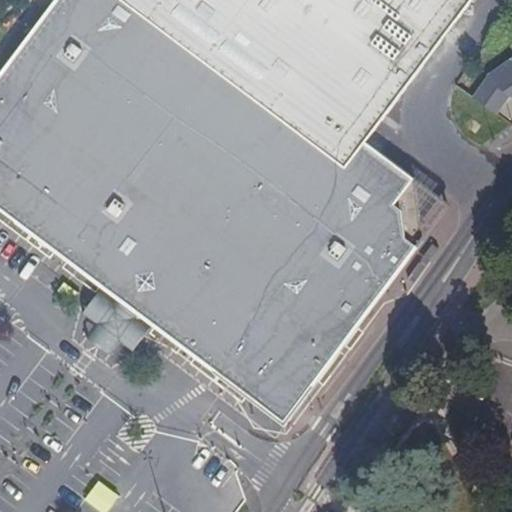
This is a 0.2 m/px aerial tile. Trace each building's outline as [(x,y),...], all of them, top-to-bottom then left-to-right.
[(52,0),(0,69),(0,209),(103,288),(115,297),(94,324),(106,333),(119,343),(138,317),(150,326),(243,398),(256,391),(252,397),(312,391),(317,384),(361,325),(422,244),(413,183),(364,145),(475,0),(52,0)] [(489,75),(471,100),(490,112),(506,98),(510,101),(511,99),(511,64),(510,61),(489,75)] [(490,112),(510,101),(506,98),(490,112)] [(413,183),(422,244),(447,210),(413,183)] [(103,288),(0,209),(0,222),(97,296),(103,288)] [(82,315),(94,324),(115,297),(103,288),(82,315)] [(138,317),(119,343),(130,352),(144,334),(150,326),(138,317)] [(106,333),(94,324),(85,336),(110,355),(119,343),(106,333)] [(370,332),(361,325),(317,384),(326,390),(370,332)] [(243,398),(150,326),(144,334),(234,403),(243,398)] [(13,354),(0,343),(0,360),(5,365),(13,354)] [(285,429),(312,391),(252,397),(252,398),(249,402),(285,429)] [(101,438),(137,467),(146,456),(109,427),(101,438)]
